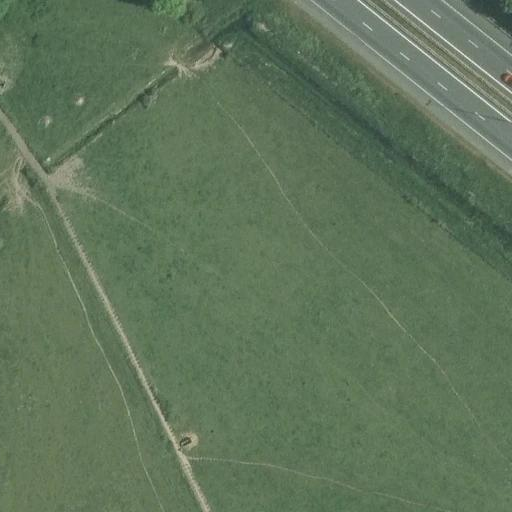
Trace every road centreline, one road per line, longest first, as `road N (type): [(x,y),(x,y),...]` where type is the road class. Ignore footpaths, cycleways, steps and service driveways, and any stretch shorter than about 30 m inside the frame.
road 1 (track): [(0,99),(40,165),(203,511)]
road 2 (motorway): [(328,0),(511,145)]
road 3 (motorway): [(511,77),(413,0)]
